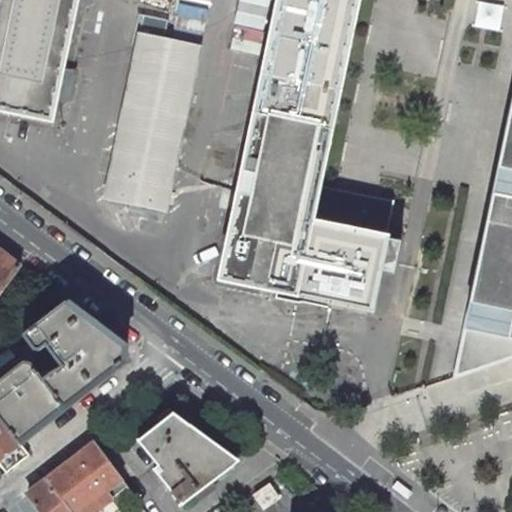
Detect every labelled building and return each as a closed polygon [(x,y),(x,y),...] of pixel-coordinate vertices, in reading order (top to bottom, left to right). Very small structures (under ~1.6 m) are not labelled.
[(310,224),(357,0),(0,0),(0,107),(51,119),(57,95),(62,68),(76,0),(279,0),(221,279),(370,310),(384,240),(310,224)] [(165,211),(166,211),(173,176),(175,164),(180,140),(185,116),(192,80),(200,46),(158,37),(156,36),(140,33),(137,45),(132,68),(125,104),(112,163),(105,199),(123,203),(136,205),(139,206),(147,208),(165,211)] [(511,103),(504,141),(493,195),(487,222),(484,236),(474,286),(471,302),(465,328),(470,329),(461,373),(511,355),(511,103)] [(0,294),(21,267),(0,251),(0,294)] [(24,360),(0,378),(0,418),(19,443),(126,360),(126,345),(67,301),(24,335),(34,349),(40,350),(46,346),(61,366),(52,371),(44,377),(31,361),(24,360)] [(153,468),(182,504),(235,464),(186,428),(191,425),(173,412),(138,440),(158,464),(153,468)] [(0,464),(6,472),(28,455),(25,451),(19,443),(0,418),(0,464)] [(105,491),(121,478),(94,442),(46,479),(71,511),(92,511),(111,498),(105,491)] [(41,511),(71,511),(46,479),(27,493),(41,511)] [(268,483),(254,493),(264,508),(278,498),(268,483)] [(25,511),(17,501),(2,511),(25,511)]
